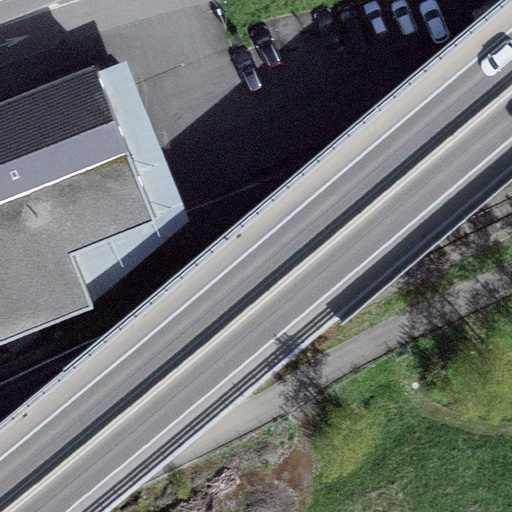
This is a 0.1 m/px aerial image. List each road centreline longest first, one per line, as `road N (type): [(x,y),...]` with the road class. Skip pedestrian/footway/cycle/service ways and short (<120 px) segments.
road 1 (motorway): [(511,47),(0,478)]
road 2 (motorway): [(39,511),(511,118)]
road 3 (residential): [(44,511),(511,277)]
road 4 (primary): [(0,40),(137,0)]
